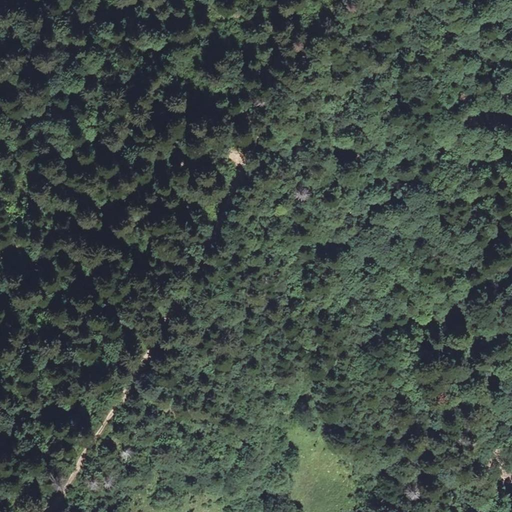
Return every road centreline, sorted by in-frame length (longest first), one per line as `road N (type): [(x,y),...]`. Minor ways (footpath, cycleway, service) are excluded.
road 1 (track): [(44,511),(195,274),(241,165),(236,154),(181,159),(67,230),(0,251)]
road 2 (track): [(330,5),(241,165)]
